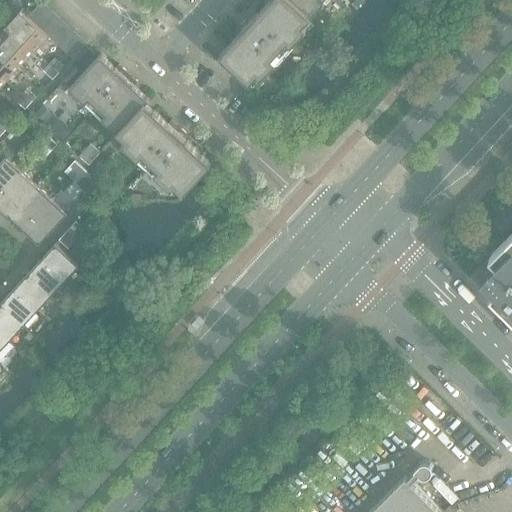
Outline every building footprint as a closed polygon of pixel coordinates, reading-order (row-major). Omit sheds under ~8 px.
[(252,86),(306,29),(302,25),(274,0),(269,0),(258,12),(255,9),(237,27),(237,28),(241,31),(218,55),(252,86)] [(325,0),(274,0),(302,25),(325,0)] [(39,26),(52,12),(41,2),(28,16),(39,26)] [(28,16),(21,9),(6,25),(33,50),(47,35),(39,26),(28,16)] [(50,37),(63,22),(52,12),(39,26),(47,35),(50,37)] [(61,47),(75,32),(63,22),(50,37),(61,47)] [(33,50),(6,25),(0,31),(0,47),(19,65),(33,50)] [(86,43),(75,32),(61,47),(72,58),(86,43)] [(19,65),(0,47),(0,75),(5,80),(19,65)] [(149,99),(134,85),(134,84),(136,82),(137,82),(138,81),(118,64),(115,67),(100,53),(68,87),(84,101),(88,97),(107,114),(103,118),(118,133),(146,103),(149,99)] [(64,67),(55,58),(49,64),(58,73),(64,67)] [(58,73),(49,64),(43,70),(52,79),(58,73)] [(258,90),(263,84),(259,80),(254,86),(258,90)] [(36,97),(27,88),(21,94),(31,103),(36,97)] [(31,103),(21,94),(15,101),(25,109),(31,103)] [(211,163),(187,140),(190,137),(171,119),(170,120),(171,120),(168,123),(153,109),(150,106),(146,103),(118,133),(122,137),(125,139),(121,143),(138,158),(142,154),(159,169),(154,173),(171,188),(175,184),(184,192),(211,163)] [(48,125),(54,118),(48,112),(42,119),(48,125)] [(9,127),(0,118),(0,130),(3,133),(9,127)] [(40,150),(51,139),(44,133),(34,144),(40,150)] [(47,155),(57,144),(51,139),(40,150),(47,155)] [(88,165),(100,152),(90,143),(79,156),(88,165)] [(0,193),(21,171),(5,156),(0,161),(0,193)] [(71,178),(81,166),(75,161),(64,172),(71,178)] [(92,186),(92,176),(81,166),(71,178),(86,192),(92,186)] [(0,208),(8,215),(36,185),(21,171),(0,193),(0,208)] [(23,229),(51,198),(36,185),(8,215),(23,229)] [(39,243),(67,213),(51,198),(23,229),(39,243)] [(87,229),(96,219),(90,213),(81,223),(87,229)] [(76,221),(70,227),(79,236),(85,229),(76,221)] [(79,236),(70,227),(64,233),(73,242),(79,236)] [(84,265),(102,246),(87,232),(69,252),(84,265)] [(73,242),(64,233),(58,239),(68,248),(73,242)] [(511,233),(492,254),(496,258),(495,259),(500,263),(486,278),(501,293),(496,297),(511,312),(511,233)] [(79,264),(55,242),(40,259),(64,281),(79,264)] [(64,281),(40,259),(26,274),(50,296),(64,281)] [(50,296),(26,274),(12,289),(36,311),(50,296)] [(36,311),(12,289),(0,302),(0,305),(22,326),(36,311)] [(22,326),(0,305),(0,333),(8,341),(22,326)] [(28,341),(33,336),(34,335),(30,331),(24,337),(28,341)] [(0,350),(8,341),(0,333),(0,350)] [(444,511),(412,480),(419,472),(422,474),(425,475),(429,474),(431,471),(433,468),(432,465),(431,462),(430,461),(426,459),(423,460),(420,461),(414,467),(407,475),(406,474),(368,511),(369,511),(444,511)]
